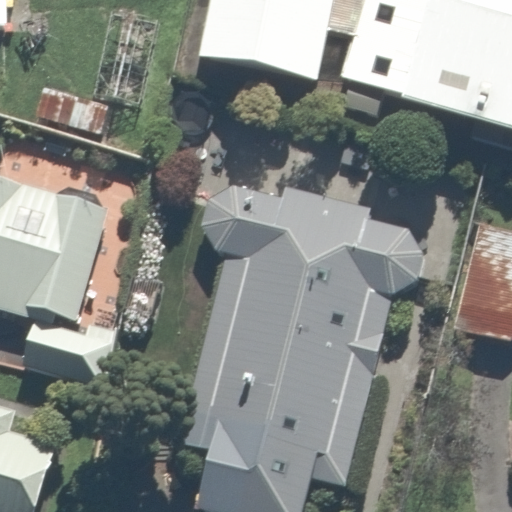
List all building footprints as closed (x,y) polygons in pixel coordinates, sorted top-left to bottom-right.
[(0,0),(0,87),(14,88),(13,0),(0,0)] [(309,111),(511,164),(511,0),(207,0),(193,86),(309,111)] [(117,141),(124,113),(148,118),(168,29),(106,15),(86,105),(47,96),(40,124),(117,141)] [(128,208),(0,168),(0,322),(31,332),(22,362),(112,390),(128,336),(92,325),(128,208)] [(205,263),(228,268),(173,511),(316,511),(318,504),(351,511),(367,511),(429,233),(221,187),(205,263)] [(0,511),(29,511),(54,425),(0,409),(0,511)]
